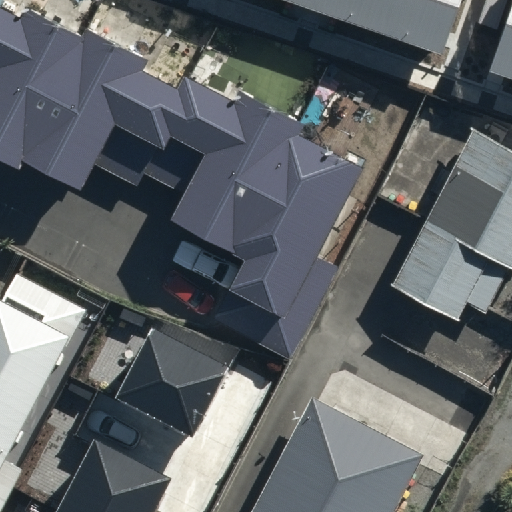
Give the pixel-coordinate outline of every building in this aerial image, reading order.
[(0,0),(0,144),(22,157),(29,145),(86,175),(96,156),(140,179),(148,165),(187,185),(177,203),(250,243),(215,309),(291,349),(339,260),(314,246),(366,148),(306,116),(312,106),(248,72),(241,86),(191,59),(186,70),(147,52),(153,39),(95,10),(89,19),(49,0),(29,0),(29,1),(26,0),(0,0)] [(295,0),(446,53),(464,0),(295,0)] [(511,23),(496,69),(511,75),(511,23)] [(511,139),(428,96),(379,190),(425,213),(393,274),(459,308),(466,294),(485,304),(510,255),(511,256),(511,139)] [(0,511),(1,511),(26,465),(11,457),(88,308),(21,272),(8,296),(0,291),(0,292),(0,511)] [(152,329),(117,398),(193,436),(228,367),(152,329)] [(310,390),(246,511),(392,511),(425,450),(310,390)] [(93,440),(56,511),(150,511),(168,478),(93,440)]
